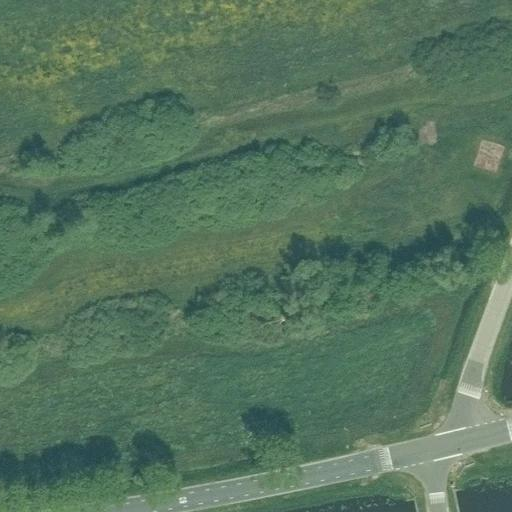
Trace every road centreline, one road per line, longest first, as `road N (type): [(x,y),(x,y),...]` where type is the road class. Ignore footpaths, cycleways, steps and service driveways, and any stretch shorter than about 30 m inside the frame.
road 1 (tertiary): [(121,511),(430,449)]
road 2 (unclassified): [(465,441),(464,389),(511,261)]
